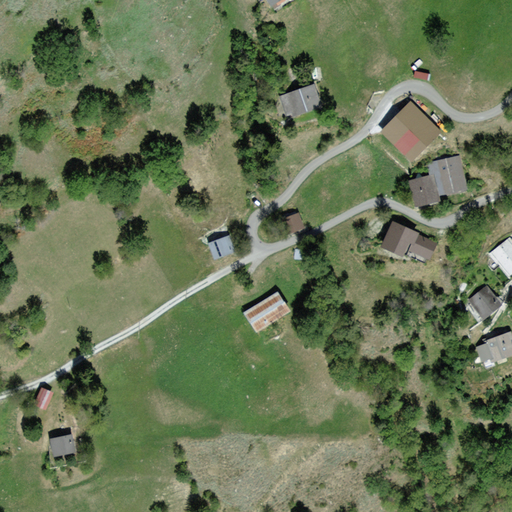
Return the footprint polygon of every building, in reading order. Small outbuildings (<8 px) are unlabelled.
[(312,83),(281,95),(290,117),(321,106),(312,83)] [(444,133),(412,100),(382,131),(414,163),(444,133)] [(461,153),(426,160),(430,176),(434,175),(439,200),(469,194),(461,153)] [(439,200),(434,175),(430,176),(408,181),(414,206),(439,200)] [(299,212),(281,220),(287,236),(306,228),(299,212)] [(439,241),(393,219),(380,245),(427,267),(439,241)] [(229,237),(210,243),(215,258),(234,251),(229,237)] [(511,273),(511,242),(509,238),(488,255),(506,278),(511,273)] [(501,306),(485,287),(469,301),(485,319),(501,306)] [(290,311),(278,292),(245,313),(257,332),(290,311)] [(511,340),(509,332),(475,344),(483,366),(511,356),(511,340)] [(53,391),(43,387),(36,405),(47,409),(53,391)] [(71,420),(48,424),(53,456),(76,452),(71,420)]
